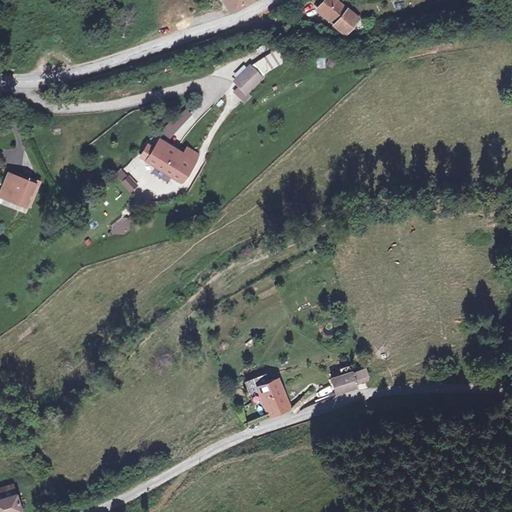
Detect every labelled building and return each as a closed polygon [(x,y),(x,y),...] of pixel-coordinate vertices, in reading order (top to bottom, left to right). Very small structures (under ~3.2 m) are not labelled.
[(244,0),(223,0),(229,12),(246,4),(244,0)] [(325,0),(318,9),(345,29),(347,29),(356,17),(332,0),(325,0)] [(314,71),(326,69),(324,57),(313,59),(314,71)] [(250,64),(233,79),(240,87),(248,95),(264,80),(250,64)] [(248,95),(240,87),(234,92),(245,103),(251,98),(248,95)] [(178,143),(198,119),(184,108),(164,131),(178,143)] [(163,139),(158,147),(151,160),(184,181),(196,160),(163,139)] [(151,143),(143,156),(151,160),(158,147),(151,143)] [(116,175),(132,192),(140,184),(123,168),(116,175)] [(34,183),(7,172),(0,189),(0,194),(25,205),(25,204),(34,183)] [(35,179),(34,183),(25,204),(28,205),(39,181),(35,179)] [(113,236),(131,232),(128,219),(110,222),(113,236)] [(352,372),(333,378),(338,392),(357,385),(352,372)] [(253,394),(262,391),(267,409),(268,412),(288,406),(277,373),(258,379),(248,381),(253,394)] [(15,479),(0,484),(0,511),(24,503),(15,479)]
